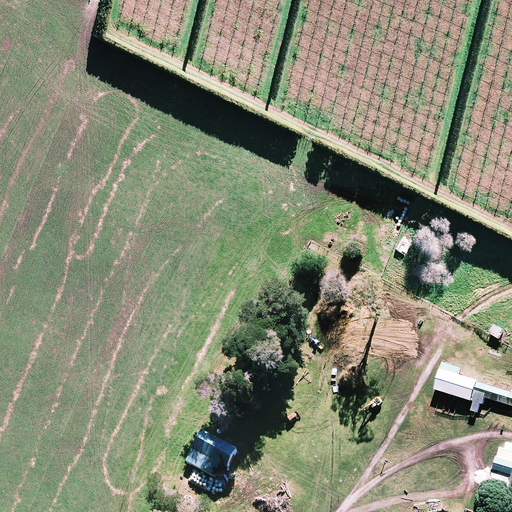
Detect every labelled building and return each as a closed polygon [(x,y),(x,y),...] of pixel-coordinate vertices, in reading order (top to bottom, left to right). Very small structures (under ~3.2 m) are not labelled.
[(405,243),(394,243),(393,251),(405,252),(405,243)] [(504,329),(493,323),(487,334),(498,340),(504,329)] [(461,369),(444,363),(435,389),(476,403),(473,411),(479,413),(482,404),(483,405),(485,399),(511,407),(511,393),(459,375),(461,369)] [(220,481),(235,451),(213,440),(201,435),(186,465),(220,481)] [(494,468),(511,472),(511,442),(508,441),(506,447),(501,446),(494,468)] [(511,473),(511,472),(494,468),(491,480),(508,485),(511,473)]
